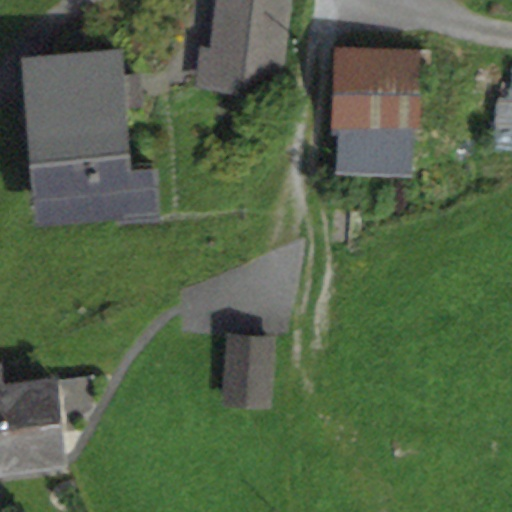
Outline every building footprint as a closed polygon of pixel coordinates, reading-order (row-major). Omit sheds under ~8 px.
[(286,0),(220,0),(215,48),(279,56),(286,0)] [(201,77),(276,86),(279,56),(215,48),(204,47),(201,77)] [(410,169),(417,52),(342,48),(337,123),(347,124),(345,165),(410,169)] [(121,56),(34,62),(35,88),(44,209),(130,203),(131,214),(156,212),(152,163),(140,164),(128,165),(124,104),(122,77),(121,56)] [(122,77),(124,104),(139,103),(137,76),(122,77)] [(266,401),(270,338),(232,336),(228,399),(266,401)] [(0,462),(65,455),(56,382),(0,388),(0,462)]
